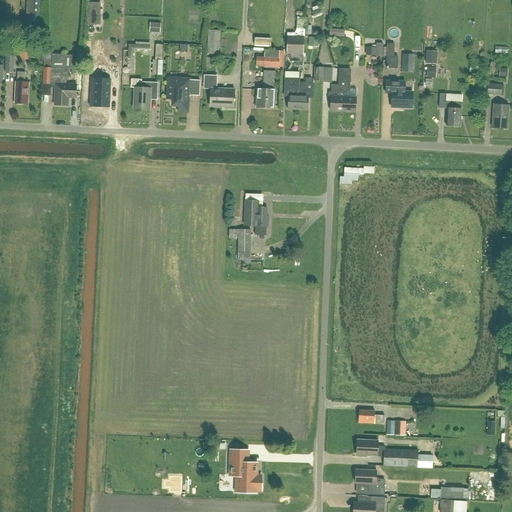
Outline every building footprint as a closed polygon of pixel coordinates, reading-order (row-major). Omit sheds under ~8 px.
[(27,0),(26,22),(41,23),(42,0),(27,0)] [(88,25),(99,25),(100,3),(94,3),(89,3),(88,25)] [(294,18),(293,28),(301,29),(303,19),(294,18)] [(160,24),(150,23),(149,33),(160,33),(160,24)] [(343,37),(344,30),(329,29),(328,36),(343,37)] [(411,51),(419,52),(420,30),(412,29),(411,51)] [(205,30),(205,54),(218,54),(218,30),(205,30)] [(302,55),(303,36),(286,36),(286,55),(302,55)] [(254,38),(253,46),(269,47),(270,39),(254,38)] [(318,38),(309,38),(308,47),(318,47),(318,38)] [(382,57),(382,44),(375,43),(375,48),(365,47),(365,56),(375,56),(382,57)] [(161,60),(162,44),(155,44),(154,60),(152,60),(151,75),(161,76),(162,60),(161,60)] [(149,51),(149,45),(127,45),(127,59),(133,59),(133,50),(149,51)] [(397,57),(394,57),(395,45),(387,45),(387,56),(386,68),(397,68),(397,57)] [(28,60),(28,49),(19,49),(19,60),(28,60)] [(426,51),(425,63),(436,64),(437,52),(426,51)] [(402,54),(401,66),(412,66),(412,54),(402,54)] [(51,68),(69,69),(75,69),(76,56),(52,55),(51,68)] [(13,73),(13,56),(5,56),(4,72),(13,73)] [(278,68),(278,58),(263,57),(263,68),(278,68)] [(323,81),(323,68),(313,67),(313,81),(323,81)] [(426,67),(426,78),(435,78),(436,68),(426,67)] [(43,68),(42,84),(50,84),(50,85),(55,86),(54,106),(67,106),(68,98),(75,98),(76,85),(66,85),(66,81),(68,81),(69,75),(69,69),(51,68),(43,68)] [(343,112),(344,70),(339,69),(338,86),(332,86),(331,93),(329,93),(328,103),(330,103),(330,111),(343,112)] [(507,69),(499,69),(499,77),(507,77),(507,69)] [(344,70),(343,112),(355,112),(356,98),(349,98),(350,70),(344,70)] [(275,78),(275,72),(264,71),(263,89),(257,89),(257,107),(273,108),(274,90),(273,90),(273,78),(275,78)] [(25,83),(25,73),(18,73),(17,83),(15,83),(14,103),(27,104),(28,83),(25,83)] [(234,108),(234,90),(216,89),(217,76),(204,75),(203,89),(210,89),(209,107),(234,108)] [(90,87),(90,98),(93,98),(92,107),(107,108),(107,105),(109,105),(110,80),(94,79),(93,87),(90,87)] [(174,107),(175,107),(178,107),(177,111),(187,111),(188,98),(190,96),(199,96),(200,81),(169,79),(168,100),(172,100),(171,103),(172,104),(172,105),(173,106),(174,106),(174,107)] [(297,110),(299,79),(285,79),(284,95),(288,95),(288,110),(297,110)] [(299,79),(297,110),(307,110),(307,96),(312,96),(313,84),(299,83),(299,79)] [(157,98),(158,83),(142,82),(142,80),(131,80),(130,88),(134,88),(133,109),(149,109),(150,97),(157,98)] [(412,108),(412,93),(404,92),(404,82),(400,82),(386,81),(386,93),(392,93),(391,108),(412,108)] [(500,96),(501,85),(488,84),(487,95),(500,96)] [(460,127),(461,102),(446,101),(446,94),(440,94),(439,108),(447,109),(446,126),(460,127)] [(507,129),(509,106),(494,105),(492,128),(507,129)] [(373,173),(373,167),(363,166),(363,168),(344,167),(343,176),(339,176),(339,184),(351,184),(351,180),(357,181),(357,175),(363,176),(363,173),(373,173)] [(268,226),(268,218),(266,217),(266,208),(258,208),(258,202),(245,201),(244,226),(255,226),(254,235),(265,236),(266,226),(268,226)] [(250,253),(251,230),(238,230),(238,253),(250,253)] [(383,424),(384,416),(374,415),(374,411),(358,411),(357,423),(383,424)] [(406,422),(386,421),(386,431),(393,432),(393,436),(405,436),(406,422)] [(430,468),(431,456),(417,455),(417,451),(384,450),(384,447),(377,447),(377,441),(356,440),(355,455),(376,456),(376,457),(383,457),(382,466),(430,468)] [(248,451),(243,451),(231,451),(230,472),(230,475),(236,476),(236,492),(256,493),(256,490),(261,490),(261,476),(256,476),(257,463),(247,463),(248,451)] [(383,495),(384,480),(375,480),(375,471),(355,470),(354,483),(368,484),(367,494),(383,495)] [(169,488),(169,492),(181,493),(181,477),(169,477),(169,481),(164,481),(164,487),(169,488)] [(463,489),(441,488),(440,499),(462,499),(463,489)] [(383,511),(384,498),(370,497),(370,503),(353,503),(352,511),(373,511),(374,511),(383,511)] [(453,511),(455,501),(445,500),(444,511),(453,511)]
